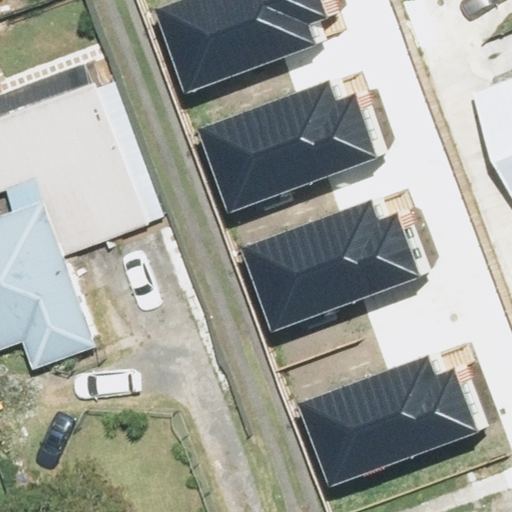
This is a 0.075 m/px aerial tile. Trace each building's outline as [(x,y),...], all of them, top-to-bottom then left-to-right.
[(179,0),(203,69),(319,29),(310,4),(321,0),(179,0)] [(209,105),(235,180),(380,130),(363,80),(333,90),(324,65),(209,105)] [(511,68),(491,77),(511,127),(511,68)] [(0,205),(0,362),(127,326),(104,250),(163,233),(116,71),(0,105),(0,200),(1,205),(0,205)] [(254,231),(280,306),(426,255),(408,206),(378,216),(370,191),(254,231)] [(305,386),(331,461),(476,411),(459,361),(429,371),(420,346),(305,386)]
